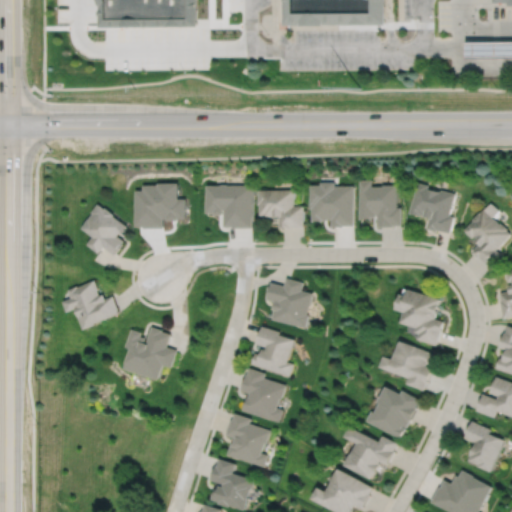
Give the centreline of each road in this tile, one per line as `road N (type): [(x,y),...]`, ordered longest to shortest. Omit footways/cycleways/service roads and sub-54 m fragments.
road 1 (secondary): [(9,126),(511,123)]
road 2 (secondary): [(9,126),(8,511)]
road 3 (residential): [(476,328),(463,280),(421,253),(228,253),(161,275)]
road 4 (residential): [(243,253),(241,300),(173,511)]
road 5 (residential): [(476,328),(449,409),(393,511)]
road 6 (secondary): [(7,0),(9,126)]
